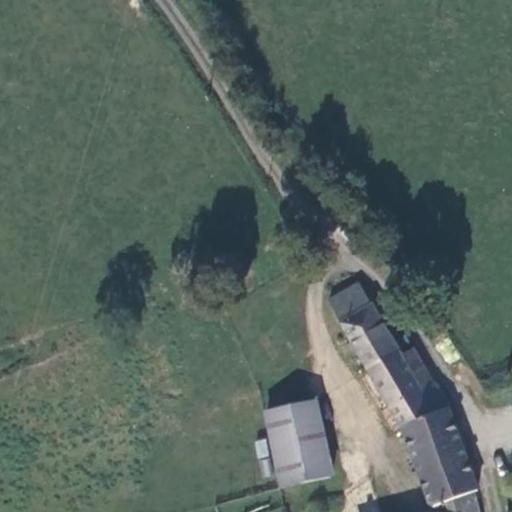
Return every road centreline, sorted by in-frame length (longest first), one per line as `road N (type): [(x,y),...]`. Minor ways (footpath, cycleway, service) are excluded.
road 1 (unclassified): [(162,0),(333,235)]
road 2 (unclassified): [(333,235),(498,435)]
road 3 (unclassified): [(333,235),(317,287),(348,422)]
